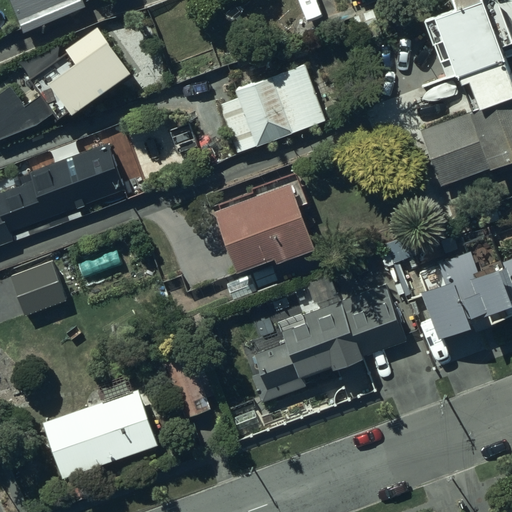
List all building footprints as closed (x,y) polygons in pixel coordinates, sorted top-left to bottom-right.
[(9,0),(23,32),(86,6),(83,0),(9,0)] [(478,107),(511,92),(511,81),(499,45),(511,40),(511,41),(511,0),(452,0),(455,7),(434,14),(454,71),(457,70),(460,81),(468,78),(478,107)] [(70,112),(130,69),(97,23),(64,46),(73,59),(61,68),(55,60),(29,78),(56,116),(67,108),(70,112)] [(238,96),(219,103),(235,148),(256,140),(256,143),(325,119),(305,64),(235,89),(238,96)] [(9,84),(0,90),(0,135),(19,121),(23,127),(30,122),(33,126),(45,117),(41,113),(45,110),(35,96),(24,104),(9,84)] [(511,92),(478,107),(419,129),(440,184),(511,157),(511,92)] [(0,243),(14,239),(11,231),(125,189),(107,142),(19,176),(21,182),(0,190),(0,243)] [(287,180),(212,208),(236,270),(275,256),(276,261),(312,247),(287,180)] [(511,311),(511,255),(500,260),(501,263),(497,265),(495,260),(477,267),(470,247),(437,260),(438,260),(417,268),(424,287),(420,289),(438,336),(470,324),(467,314),(482,309),(482,311),(487,309),(491,319),(511,311)] [(54,260),(11,276),(26,316),(69,300),(54,260)] [(273,265),(226,283),(232,298),(278,280),(273,265)] [(247,358),(254,355),(265,384),(256,387),(261,402),(306,385),(302,374),(330,364),(332,369),(408,340),(386,282),(377,285),(375,279),(355,287),(357,292),(303,313),(302,309),(277,318),(280,327),(241,341),(247,358)] [(137,388),(41,420),(62,478),(158,443),(137,388)]
